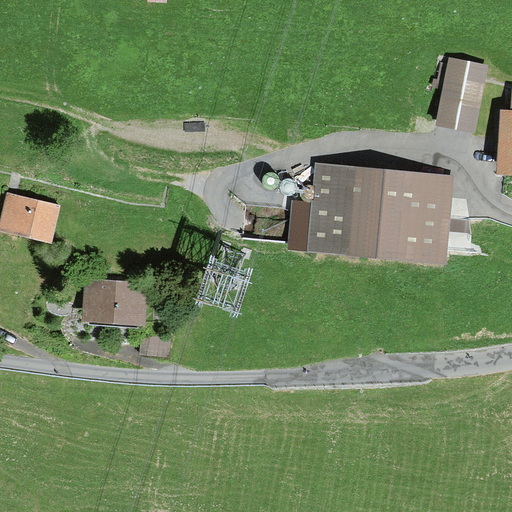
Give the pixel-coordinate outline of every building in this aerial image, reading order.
[(447,65),(439,63),(434,90),(442,91),(434,130),(474,138),(488,67),(448,60),(447,65)] [(511,93),(511,94),(509,116),(499,115),(495,182),(511,182),(511,93)] [(452,178),(314,166),(306,261),(444,272),(452,178)] [(294,197),(297,191),(294,184),(288,182),(281,184),(279,191),(281,197),(288,200),(294,197)] [(61,201),(7,189),(0,220),(0,231),(52,243),(61,201)] [(293,241),(296,210),(245,206),(242,237),(293,241)] [(147,286),(84,281),(80,327),(144,332),(147,286)]
